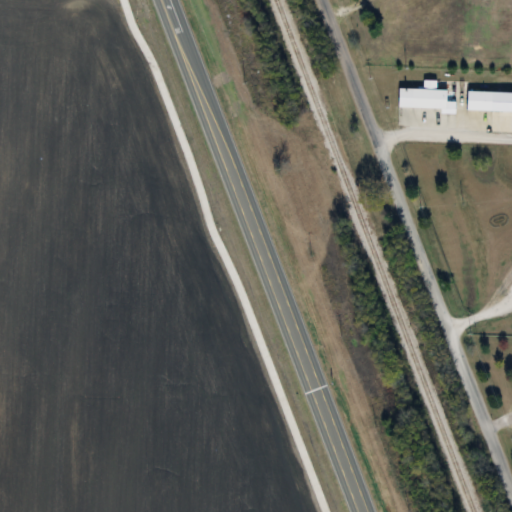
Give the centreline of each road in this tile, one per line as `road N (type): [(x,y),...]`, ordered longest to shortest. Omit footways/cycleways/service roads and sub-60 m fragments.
road 1 (primary): [(360,511),(162,0)]
road 2 (residential): [(511,504),(317,0)]
